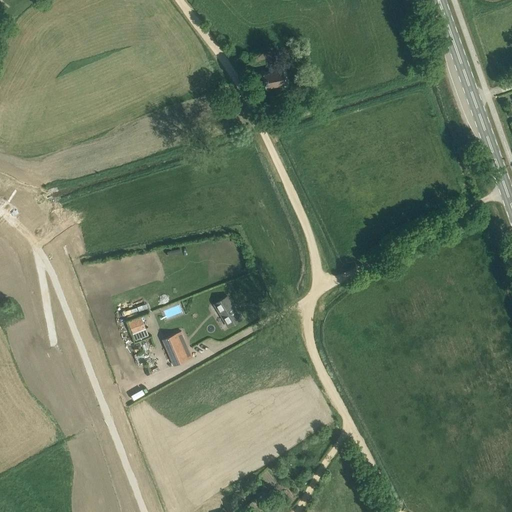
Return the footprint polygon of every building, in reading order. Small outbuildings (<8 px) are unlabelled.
[(267,87),(271,87),(285,84),(286,87),(287,86),(287,84),(285,70),(284,70),(284,68),(282,68),(283,70),(265,74),(263,72),(262,74),(264,75),(266,86),(265,88),(266,89),(267,87)] [(143,259),(131,263),(133,267),(144,263),(143,259)] [(228,296),(215,304),(229,327),(242,319),(228,296)] [(147,334),(141,318),(130,322),(134,332),(137,331),(137,332),(136,333),(138,338),(147,334)] [(185,350),(177,332),(163,338),(166,347),(170,356),(174,366),(193,358),(189,349),(185,350)] [(239,494),(234,498),(238,502),(243,498),(239,494)] [(280,503),(280,499),(278,495),(272,500),(277,506),(280,503)] [(257,496),(250,503),(245,507),(249,511),(258,511),(262,509),(264,511),(268,508),(266,506),(257,496)]
